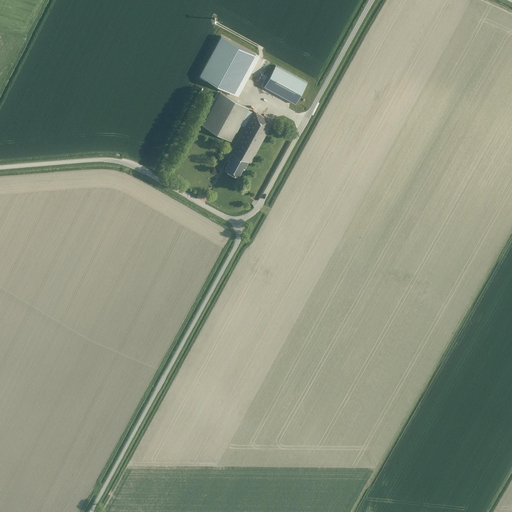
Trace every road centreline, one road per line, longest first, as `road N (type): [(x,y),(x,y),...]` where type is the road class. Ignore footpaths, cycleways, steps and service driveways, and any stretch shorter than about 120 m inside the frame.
road 1 (unclassified): [(90,511),(235,245),(236,224)]
road 2 (unclassified): [(236,224),(255,209),(372,0)]
road 3 (unclassified): [(236,224),(117,162),(0,167)]
